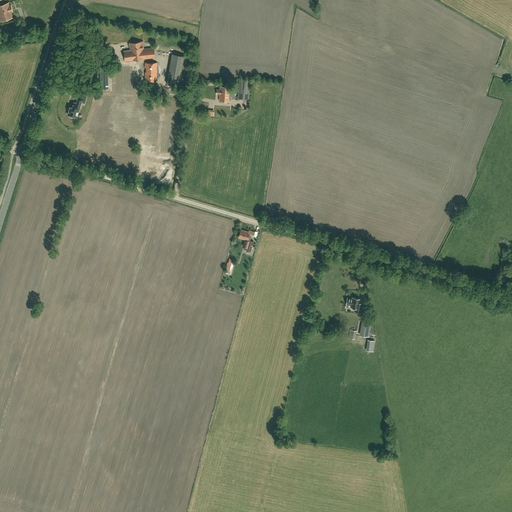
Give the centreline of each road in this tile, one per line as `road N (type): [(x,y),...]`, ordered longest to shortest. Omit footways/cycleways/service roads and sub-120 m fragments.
road 1 (unclassified): [(511,298),(22,152)]
road 2 (secondary): [(22,152),(72,0)]
